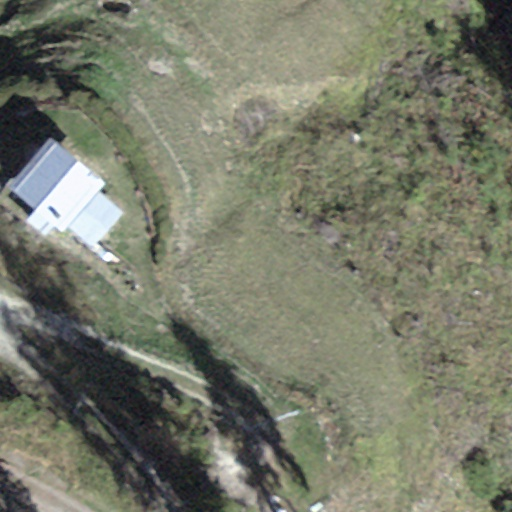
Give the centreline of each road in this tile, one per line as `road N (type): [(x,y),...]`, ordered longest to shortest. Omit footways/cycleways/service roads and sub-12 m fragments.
road 1 (track): [(0,310),(209,406),(254,465)]
road 2 (track): [(150,511),(70,411),(0,363)]
